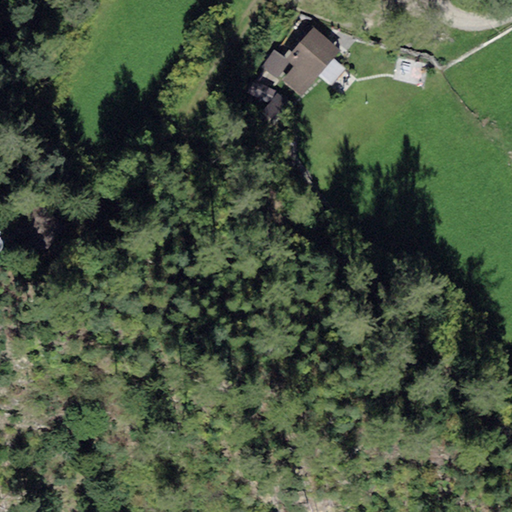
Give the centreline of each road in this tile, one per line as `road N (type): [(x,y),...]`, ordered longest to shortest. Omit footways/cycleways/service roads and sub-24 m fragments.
road 1 (track): [(186,121),(211,152),(416,316),(460,391),(511,429)]
road 2 (track): [(248,0),(186,121)]
road 3 (track): [(186,121),(107,212)]
